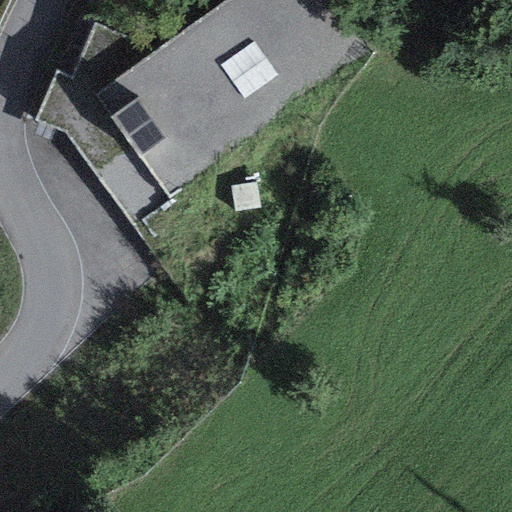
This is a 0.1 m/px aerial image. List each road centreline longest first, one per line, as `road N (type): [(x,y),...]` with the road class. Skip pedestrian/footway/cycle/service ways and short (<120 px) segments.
road 1 (trunk): [(340,0),(99,172),(0,254)]
road 2 (unclassified): [(0,381),(34,347),(52,300),(44,246),(0,150)]
road 3 (unclassified): [(0,121),(45,0)]
